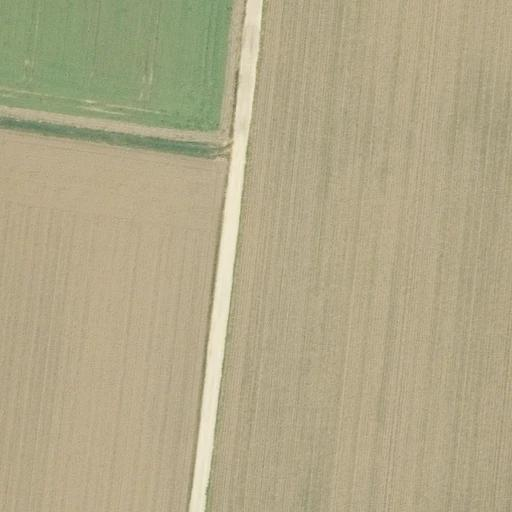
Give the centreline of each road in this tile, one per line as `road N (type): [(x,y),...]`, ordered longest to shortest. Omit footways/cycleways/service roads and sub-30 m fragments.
road 1 (track): [(254,0),(195,511)]
road 2 (track): [(237,159),(0,124)]
